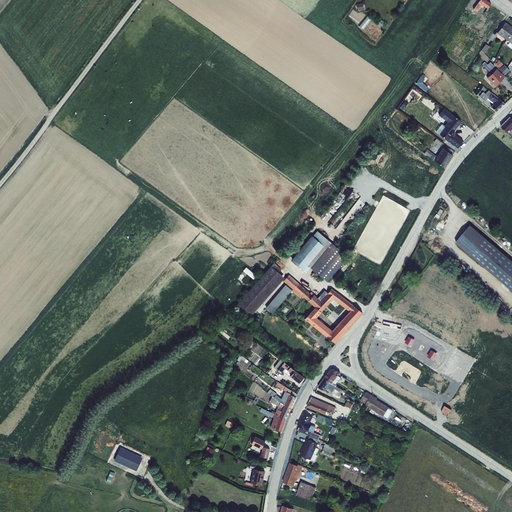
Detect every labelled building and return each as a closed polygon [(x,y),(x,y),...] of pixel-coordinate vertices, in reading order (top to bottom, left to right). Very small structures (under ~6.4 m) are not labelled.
[(485,0),(480,0),(473,9),(477,12),(481,6),(483,8),(484,6),(488,9),(491,4),(485,0)] [(483,12),(476,24),(481,28),(484,23),(488,16),(483,12)] [(364,29),(371,18),(368,15),(360,26),(364,29)] [(506,40),(511,32),(511,27),(505,22),(497,33),(506,40)] [(485,62),(482,64),(489,72),(494,66),(490,62),(488,65),(485,62)] [(504,65),(499,69),(505,75),(510,70),(504,65)] [(497,69),(487,78),(491,83),(492,82),(495,86),(505,77),(497,69)] [(483,92),(479,96),(485,101),(488,99),(494,104),(491,107),(497,111),(505,104),(493,94),(489,90),(485,94),(483,92)] [(405,101),(400,108),(403,110),(405,108),(404,107),(408,103),(405,101)] [(442,124),(436,131),(457,148),(463,141),(453,133),(461,122),(444,108),(438,114),(447,122),(444,125),(442,124)] [(511,118),(511,117),(501,127),(509,135),(511,131),(511,118)] [(436,138),(434,142),(440,147),(443,143),(436,138)] [(427,149),(424,153),(434,161),(445,168),(453,156),(443,148),(437,157),(427,149)] [(511,258),(473,224),(456,244),(511,293),(511,258)] [(317,229),(294,260),(309,271),(311,267),(330,281),(350,254),(317,229)] [(273,263),(239,304),(253,316),(287,275),(273,263)] [(321,301),(327,293),(324,291),(319,287),(313,294),(311,292),(310,293),(289,275),(283,282),(286,284),(293,290),(301,298),(301,297),(303,299),(305,298),(308,301),(314,295),(321,301)] [(275,297),(282,302),(293,290),(286,284),(275,297)] [(332,289),(327,293),(321,301),(314,295),(308,301),(315,307),(304,319),(326,337),(327,337),(335,343),(363,313),(332,289)] [(282,302),(275,297),(266,308),(272,313),(282,302)] [(241,353),(238,361),(240,361),(241,358),(244,361),(247,357),(241,353)] [(280,359),(274,368),(278,370),(281,372),(283,371),(290,376),(299,383),(303,377),(284,362),(280,359)] [(331,370),(324,378),(329,382),(332,383),(333,382),(336,385),(341,378),(338,376),(340,373),(335,369),(331,370)] [(324,378),(318,387),(323,391),(325,392),(327,389),(340,397),(343,391),(332,383),(329,382),(324,378)] [(278,382),(275,386),(283,390),(285,387),(278,382)] [(272,391),(270,394),(272,396),(280,403),(284,405),(291,408),(296,398),(290,395),(290,394),(285,391),(281,399),(276,395),(277,394),(272,391)] [(366,392),(361,401),(366,404),(365,405),(384,416),(386,417),(390,412),(387,410),(389,407),(377,400),(378,399),(366,392)] [(272,396),(269,402),(278,406),(277,409),(275,413),(272,411),(271,413),(279,416),(285,419),(291,408),(284,405),(280,403),(272,396)] [(244,399),(256,405),(259,398),(256,397),(254,400),(253,401),(246,397),(244,399)] [(312,397),(307,407),(326,415),(327,411),(333,413),(332,417),(340,421),(343,415),(342,415),(334,411),(336,407),(330,405),(312,397)] [(347,402),(345,406),(357,412),(359,409),(352,406),(353,405),(347,402)] [(451,410),(445,406),(441,412),(448,416),(451,410)] [(262,408),(260,411),(274,418),(271,427),(275,428),(274,428),(281,432),(286,419),(285,419),(279,416),(271,413),(262,408)] [(303,413),(297,426),(300,427),(298,431),(310,436),(316,439),(319,440),(321,436),(314,433),(316,427),(314,426),(311,425),(310,424),(313,417),(303,413)] [(318,415),(316,420),(332,425),(334,420),(318,415)] [(228,421),(225,426),(231,429),(234,424),(228,421)] [(251,436),(248,441),(252,443),(251,444),(261,449),(265,441),(255,436),(254,438),(251,436)] [(307,439),(300,455),(311,460),(315,461),(318,455),(314,453),(318,444),(317,443),(319,440),(316,439),(310,436),(308,439),(307,439)] [(326,444),(321,453),(333,458),(334,456),(332,455),(335,448),(326,444)] [(120,447),(114,461),(136,471),(143,458),(120,447)] [(262,447),(260,457),(268,458),(270,449),(262,447)] [(290,463),(283,482),(294,486),(297,478),(298,479),(303,466),(297,464),(297,465),(290,463)] [(253,469),(250,483),(262,485),(265,471),(253,469)] [(301,482),(296,495),(306,499),(306,498),(311,500),(316,488),(301,482)]
